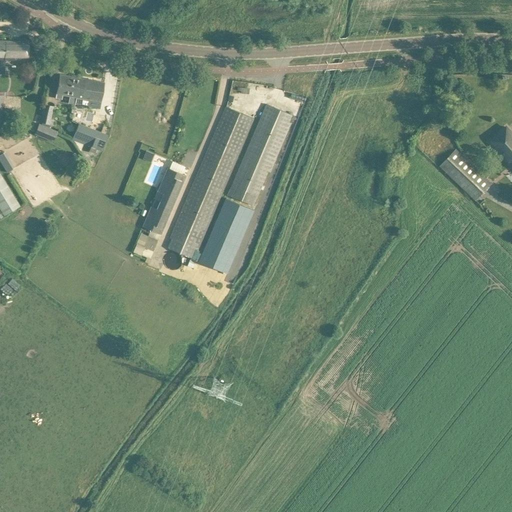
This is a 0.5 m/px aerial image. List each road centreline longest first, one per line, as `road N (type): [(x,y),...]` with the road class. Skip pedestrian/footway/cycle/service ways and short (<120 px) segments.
road 1 (tertiary): [(332,48),(246,54),(124,41),(41,0)]
road 2 (track): [(328,30),(123,18)]
road 3 (tertiary): [(332,48),(511,38)]
